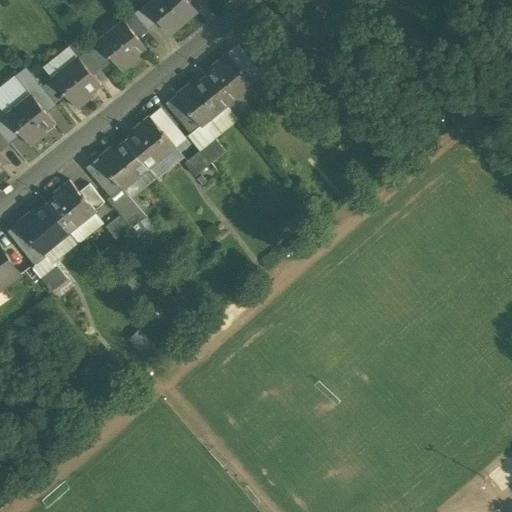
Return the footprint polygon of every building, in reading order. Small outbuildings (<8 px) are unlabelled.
[(198,12),(187,0),(152,0),(146,5),(160,21),(172,34),(198,12)] [(316,1),(309,0),(305,0),(295,9),(293,6),(289,9),(281,9),(280,17),(277,20),(296,42),(302,37),(313,38),(319,44),(338,28),(339,28),(329,15),(316,1)] [(338,7),(332,0),(317,0),(316,1),(329,15),(338,7)] [(146,5),(135,12),(150,30),(160,21),(146,5)] [(329,15),(339,28),(338,28),(346,38),(357,29),(338,7),(329,15)] [(150,30),(135,12),(125,20),(139,38),(150,30)] [(125,20),(98,42),(98,43),(109,56),(110,55),(114,60),(124,72),(140,59),(136,54),(146,46),(139,38),(125,20)] [(98,43),(88,50),(103,68),(114,60),(110,55),(109,56),(98,43)] [(250,60),(238,45),(228,53),(240,68),(241,67),(250,60)] [(88,50),(79,57),(93,75),(103,68),(88,50)] [(227,52),(212,65),(215,69),(206,77),(227,103),(253,82),(241,67),(240,68),(228,53),(227,52)] [(79,57),(52,79),(64,93),(67,96),(78,109),(94,96),(90,91),(100,83),(93,75),(79,57)] [(35,79),(26,68),(17,76),(26,87),(35,79)] [(227,103),(206,77),(196,85),(192,80),(176,93),(177,95),(189,109),(188,110),(200,125),(201,125),(227,103)] [(35,79),(26,87),(32,95),(33,94),(42,87),(35,79)] [(64,93),(52,79),(42,86),(57,105),(67,96),(64,93)] [(281,85),(268,95),(279,107),(291,97),(281,85)] [(56,105),(42,87),(33,94),(48,112),(56,105)] [(32,95),(6,116),(18,131),(18,130),(22,135),(31,147),(48,133),(44,128),(54,120),(48,112),(33,94),(32,95)] [(189,109),(177,95),(167,102),(179,117),(188,110),(189,109)] [(172,123),(160,108),(150,116),(162,131),(172,123)] [(200,125),(188,110),(179,117),(194,136),(204,128),(201,125),(200,125)] [(150,116),(149,115),(133,128),(137,133),(128,141),(149,166),(184,138),(172,123),(162,131),(150,116)] [(18,131),(6,116),(0,121),(0,131),(10,144),(22,135),(18,130),(18,131)] [(10,144),(0,131),(0,148),(1,150),(10,144)] [(226,150),(215,137),(199,150),(210,163),(226,150)] [(128,141),(118,149),(114,144),(97,157),(98,158),(110,173),(100,181),(111,195),(112,196),(124,186),(149,166),(128,141)] [(199,150),(185,162),(195,175),(210,163),(199,150)] [(98,158),(87,166),(100,181),(110,173),(98,158)] [(82,195),(69,180),(53,193),(57,197),(48,205),(69,231),(95,210),(83,195),(82,195)] [(124,186),(112,196),(111,195),(107,198),(120,214),(136,201),(124,186)] [(104,202),(92,187),(83,195),(95,210),(104,202)] [(136,201),(120,214),(130,227),(146,214),(136,201)] [(48,205),(37,213),(34,208),(18,221),(18,222),(30,237),(19,246),(35,266),(46,257),(42,252),(69,231),(48,205)] [(120,214),(105,226),(115,239),(130,227),(120,214)] [(30,237),(18,222),(7,231),(19,246),(30,237)] [(0,288),(19,275),(0,248),(0,288)] [(57,265),(41,278),(51,291),(67,278),(57,265)]
